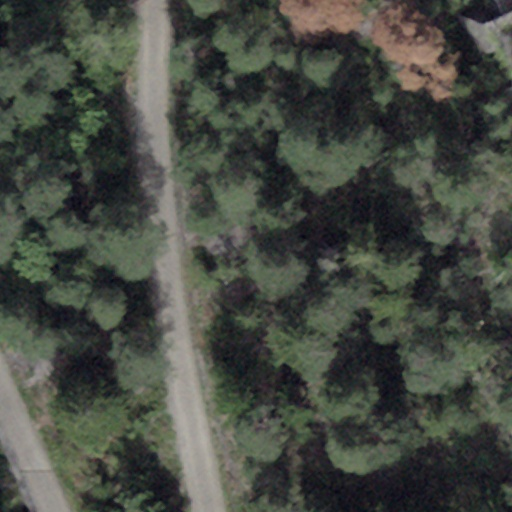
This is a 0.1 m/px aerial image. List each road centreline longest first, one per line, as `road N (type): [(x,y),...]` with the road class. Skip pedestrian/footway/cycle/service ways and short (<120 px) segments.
road 1 (track): [(209,511),(167,287),(154,156),(158,0)]
road 2 (track): [(0,394),(54,511)]
